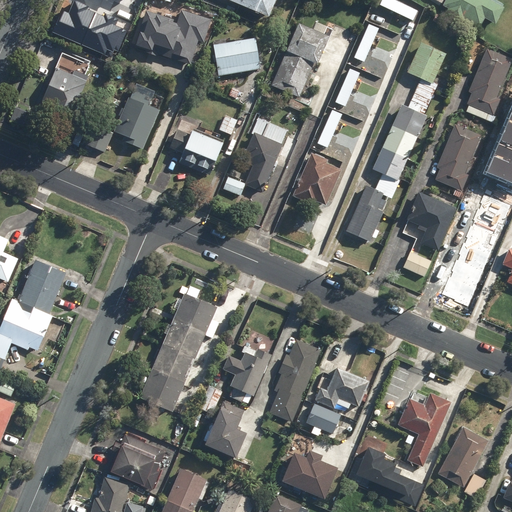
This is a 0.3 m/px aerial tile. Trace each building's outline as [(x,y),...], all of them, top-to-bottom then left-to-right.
[(84,38),(83,40),(106,52),(129,9),(126,8),(130,0),(105,0),(96,16),(90,13),(78,35),(84,38)] [(229,0),(274,19),(281,0),(229,0)] [(437,0),(443,3),(444,0),(448,0),(445,6),(450,8),(447,14),(463,23),(466,17),(483,26),(487,18),(498,24),(507,8),(505,6),(506,4),(499,0),(437,0)] [(176,20),(148,11),(136,46),(193,65),(201,41),(207,43),(214,20),(184,9),(179,24),(175,22),(176,20)] [(316,29),(301,22),(274,86),(302,97),(317,62),(321,64),(334,36),(328,34),(331,27),(319,22),(316,29)] [(259,38),(216,45),(221,75),(264,68),(262,50),(259,38)] [(449,54),(423,42),(409,73),(435,84),(449,54)] [(473,94),(469,104),(496,115),(503,99),(499,98),(511,66),(511,57),(489,48),(470,92),(473,94)] [(59,68),(45,100),(76,114),(92,76),(77,70),(75,74),(59,68)] [(158,93),(139,85),(133,98),(131,97),(115,136),(146,149),(162,110),(153,106),(158,93)] [(404,104),(375,169),(400,180),(429,116),(404,104)] [(511,106),(484,175),(511,186),(511,106)] [(225,114),(219,130),(232,135),(238,118),(225,114)] [(290,130),(260,117),(252,134),(256,135),(244,161),(255,166),(247,184),(265,192),(286,145),(284,144),(290,130)] [(483,135),(457,124),(439,168),(442,169),(437,180),(465,191),(471,175),(467,173),(483,135)] [(229,141),(197,128),(194,135),(180,129),(172,148),(185,153),(181,163),(212,176),(221,161),(229,141)] [(367,144),(353,139),(345,159),(359,165),(367,144)] [(331,160),(314,152),(295,196),(317,206),(319,202),(329,206),(345,169),(330,163),(331,160)] [(247,186),(230,178),(225,188),(242,196),(247,186)] [(496,192),(480,184),(469,207),(485,214),(496,192)] [(391,195),(368,185),(348,232),(373,242),(386,211),(384,211),(391,195)] [(459,208),(421,192),(409,220),(421,225),(420,228),(428,231),(423,243),(441,251),(459,208)] [(482,288),(498,250),(482,244),(486,233),(460,223),(445,260),(468,269),(463,281),(482,288)] [(11,238),(0,233),(0,276),(10,281),(20,257),(6,251),(11,238)] [(433,261),(413,252),(406,267),(426,277),(433,261)] [(20,300),(14,297),(0,331),(0,370),(1,371),(13,342),(30,349),(31,345),(41,349),(55,314),(52,313),(69,271),(37,258),(20,300)] [(169,333),(142,396),(175,410),(208,335),(214,337),(221,322),(214,319),(221,305),(188,291),(173,323),(170,322),(166,332),(169,333)] [(283,373),(276,389),(280,391),(271,411),(294,421),(305,397),(303,396),(306,390),(307,391),(319,363),(318,362),(324,349),(298,338),(291,354),(289,353),(280,372),(283,373)] [(237,373),(232,385),(234,386),(231,395),(249,403),(253,394),(256,395),(275,353),(261,347),(257,354),(247,350),(243,360),(231,354),(225,368),(237,373)] [(250,411),(255,413),(280,355),(275,352),(250,411)] [(370,380),(337,367),(327,391),(320,388),(315,401),(334,408),(337,404),(349,408),(351,403),(359,407),(370,380)] [(18,384),(0,376),(0,390),(12,396),(18,384)] [(421,433),(409,459),(425,466),(454,400),(432,391),(426,404),(412,397),(400,424),(421,433)] [(0,446),(18,403),(0,395),(0,446)] [(246,410),(226,401),(208,443),(239,456),(250,431),(240,427),(245,416),(244,415),(246,410)] [(342,415),(315,404),(307,424),(334,435),(342,415)] [(491,440),(465,426),(440,473),(465,486),(491,440)] [(116,450),(108,470),(155,488),(163,467),(161,466),(168,449),(127,433),(123,444),(117,442),(114,449),(116,450)] [(369,446),(357,476),(392,490),(390,496),(415,506),(424,484),(395,472),(398,465),(385,460),(388,454),(369,446)] [(309,455),(297,450),(285,479),(328,497),(341,466),(323,458),(326,453),(312,448),(309,455)] [(195,511),(210,478),(183,467),(163,511),(195,511)] [(100,497),(96,496),(92,511),(144,511),(146,504),(129,500),(127,510),(125,509),(132,483),(106,476),(100,497)] [(252,511),(258,499),(232,487),(220,511),(252,511)] [(300,511),(304,504),(278,492),(268,511),(300,511)]
